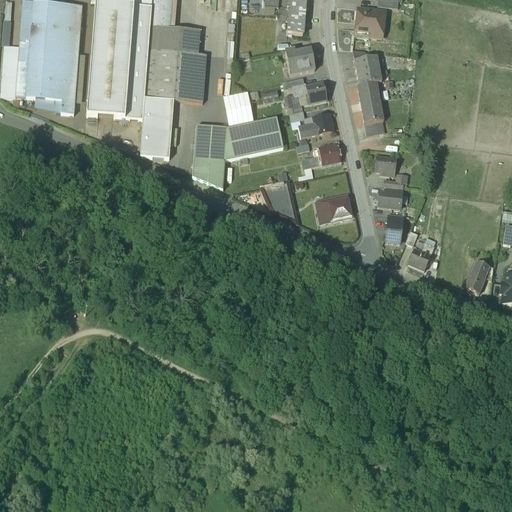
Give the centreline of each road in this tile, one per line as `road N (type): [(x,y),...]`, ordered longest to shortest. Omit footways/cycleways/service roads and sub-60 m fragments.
road 1 (track): [(462,511),(90,329),(51,352),(0,418)]
road 2 (residential): [(0,120),(362,266)]
road 3 (residential): [(362,266),(368,236),(333,65),(329,0)]
road 4 (residential): [(362,266),(511,329)]
